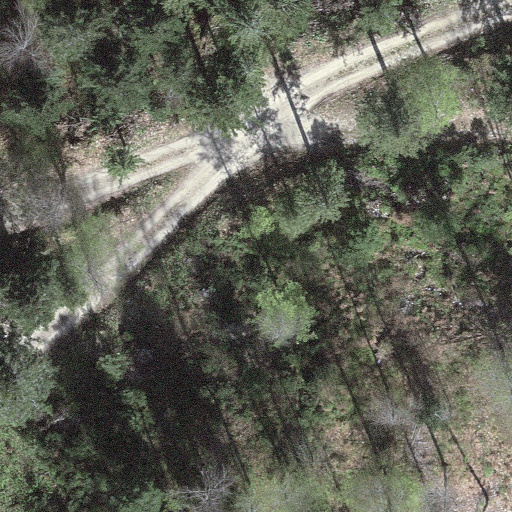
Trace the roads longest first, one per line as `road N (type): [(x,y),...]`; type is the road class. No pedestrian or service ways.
road 1 (track): [(0,365),(192,194),(237,149),(261,107)]
road 2 (track): [(0,213),(81,189),(261,107)]
road 3 (track): [(261,107),(301,76),(499,0)]
